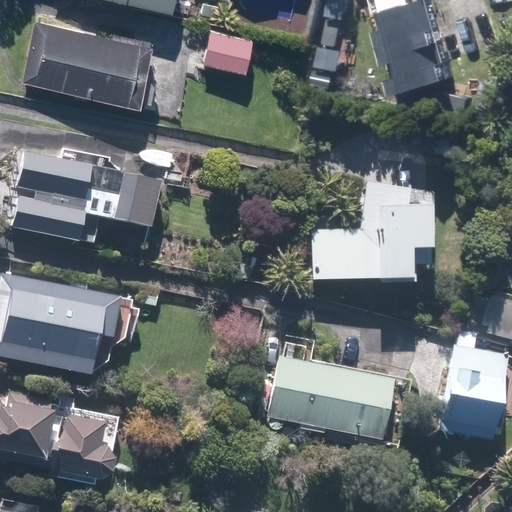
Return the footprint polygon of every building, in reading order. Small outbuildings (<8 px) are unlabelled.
[(101,0),(166,14),(168,0),(101,0)] [(432,2),(379,18),(403,99),(456,83),(432,2)] [(202,5),(200,15),(217,19),(219,8),(202,5)] [(32,22),(19,84),(134,108),(147,46),(32,22)] [(249,41),(207,33),(201,67),(243,75),(249,41)] [(17,200),(10,232),(75,247),(76,244),(90,248),(96,222),(146,234),(157,188),(117,178),(119,175),(103,171),(105,163),(62,152),(59,164),(24,155),(15,192),(34,196),(33,203),(17,200)] [(432,210),(420,210),(410,210),(412,191),(368,185),(362,231),(313,232),(314,275),(314,281),(381,280),(381,282),(417,282),(416,267),(433,267),(433,252),(436,251),(436,210),(432,210)] [(511,228),(495,225),(483,288),(511,293),(511,228)] [(234,267),(231,279),(249,283),(252,271),(234,267)] [(0,278),(0,361),(87,380),(96,340),(107,342),(116,303),(0,278)] [(444,291),(419,289),(418,305),(443,307),(444,291)] [(142,290),(139,306),(154,308),(157,294),(142,290)] [(473,300),(463,339),(506,349),(507,344),(511,345),(511,309),(510,309),(511,302),(511,300),(494,296),(492,305),(473,300)] [(440,413),(436,435),(488,445),(504,360),(451,350),(442,402),(436,400),(434,412),(440,413)] [(275,360),(262,420),(376,445),(389,386),(275,360)] [(0,405),(0,463),(50,475),(49,480),(91,489),(92,483),(97,484),(109,477),(112,464),(109,460),(117,421),(55,408),(56,404),(9,395),(5,413),(0,405)] [(226,403),(225,412),(239,415),(240,405),(226,403)] [(0,511),(35,511),(36,508),(0,500),(0,511)]
